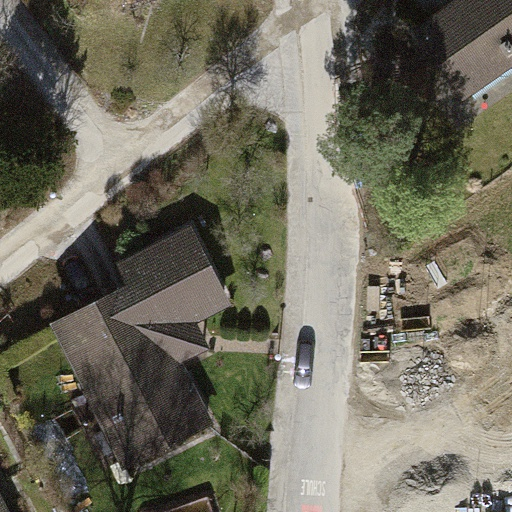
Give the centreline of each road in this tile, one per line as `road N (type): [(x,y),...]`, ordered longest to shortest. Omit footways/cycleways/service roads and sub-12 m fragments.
road 1 (residential): [(310,511),(324,110),(315,4)]
road 2 (residential): [(0,266),(315,4)]
